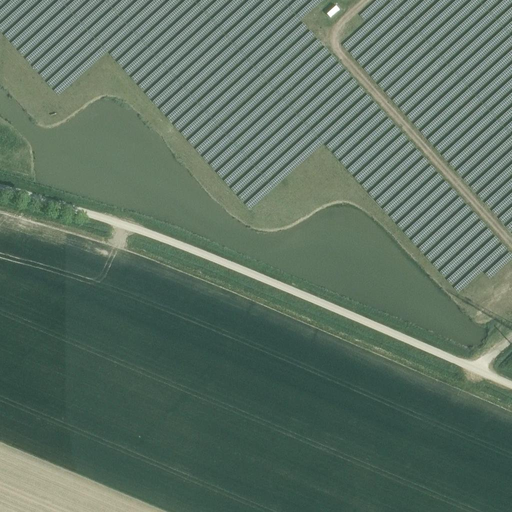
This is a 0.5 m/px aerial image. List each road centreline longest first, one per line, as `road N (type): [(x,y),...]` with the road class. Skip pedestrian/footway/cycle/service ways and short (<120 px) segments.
road 1 (track): [(479,370),(148,232),(0,187)]
road 2 (track): [(511,245),(338,53),(333,32),(366,0)]
